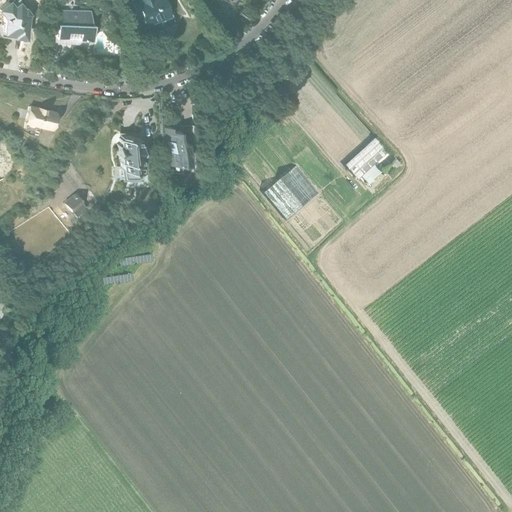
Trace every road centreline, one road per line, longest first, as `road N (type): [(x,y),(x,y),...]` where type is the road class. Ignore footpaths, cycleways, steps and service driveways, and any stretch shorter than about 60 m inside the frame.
road 1 (track): [(339,0),(316,38),(317,57),(411,156),(413,170),(329,239),(317,259),(511,503)]
road 2 (residential): [(0,72),(91,88),(165,82),(241,46),(283,0)]
